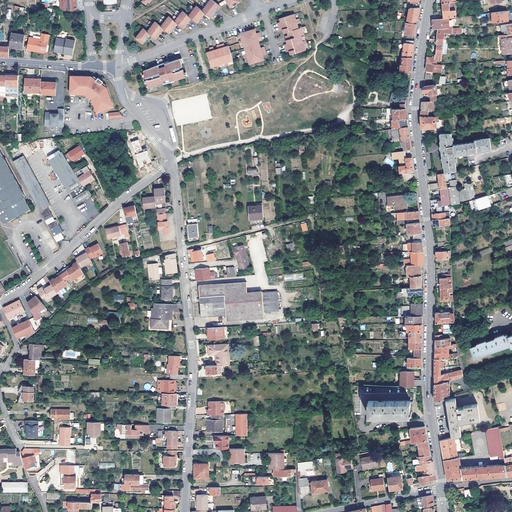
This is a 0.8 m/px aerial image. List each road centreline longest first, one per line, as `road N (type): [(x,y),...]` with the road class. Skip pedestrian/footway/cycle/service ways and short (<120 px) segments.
road 1 (secondary): [(429,0),(414,119),(430,255),(428,402),(442,488)]
road 2 (residential): [(172,164),(193,366),(184,511)]
road 3 (residential): [(0,302),(172,164)]
road 4 (residential): [(258,12),(116,66)]
road 5 (residential): [(322,511),(442,488)]
